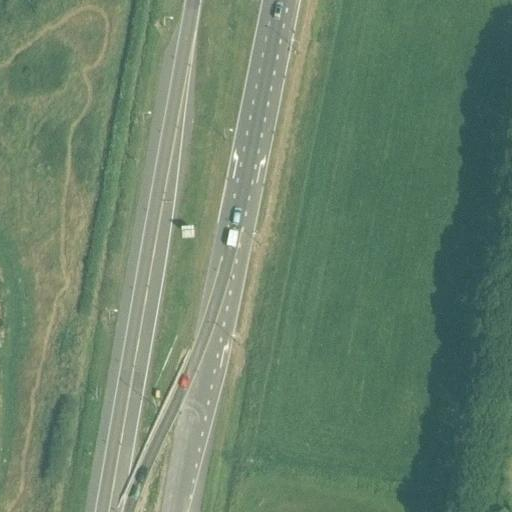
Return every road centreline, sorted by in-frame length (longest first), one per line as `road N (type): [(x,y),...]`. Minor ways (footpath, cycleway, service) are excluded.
road 1 (primary): [(182,511),(280,0)]
road 2 (primary): [(193,0),(108,511)]
road 3 (unclassified): [(455,511),(511,191)]
